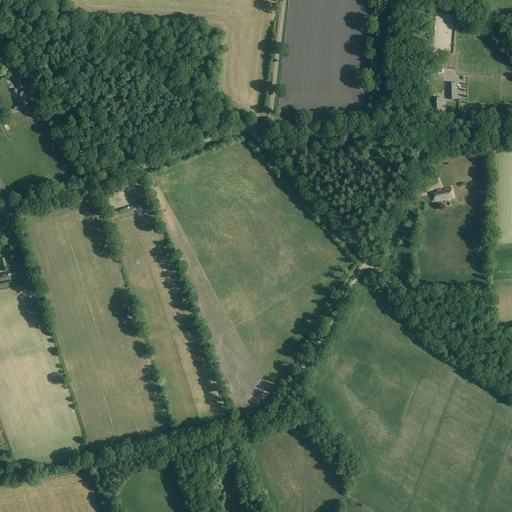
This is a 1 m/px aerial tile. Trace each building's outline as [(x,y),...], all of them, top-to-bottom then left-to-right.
[(12,78),(18,90),(29,84),(23,73),(12,78)] [(457,99),(457,86),(456,83),(448,83),(449,99),(457,99)] [(18,93),(16,90),(12,92),(20,107),(31,102),(28,97),(25,98),(24,95),(26,94),(24,90),(18,93)] [(433,98),(434,108),(441,108),(441,103),(442,103),(442,98),(433,98)] [(454,197),(451,187),(444,189),(445,191),(442,191),(441,189),(437,190),(437,192),(431,193),(433,201),(449,198),(454,197)]
